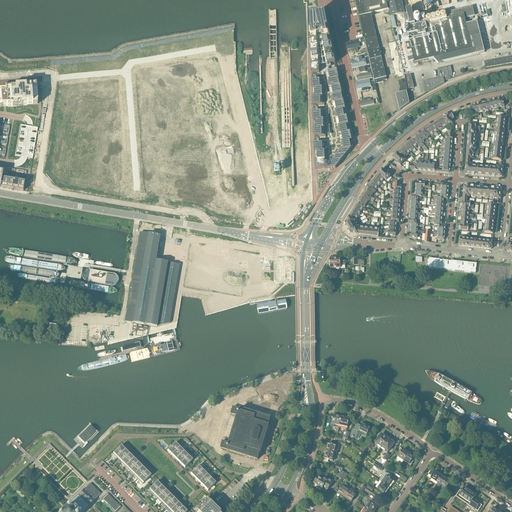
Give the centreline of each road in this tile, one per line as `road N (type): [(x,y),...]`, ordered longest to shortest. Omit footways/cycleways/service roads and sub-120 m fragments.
road 1 (residential): [(127,72),(132,63),(220,51),(275,238)]
road 2 (residential): [(349,191),(357,193),(426,121),(511,91)]
road 3 (residential): [(189,225),(173,323),(146,331),(78,326)]
road 4 (secondary): [(511,74),(449,91),(369,148)]
road 5 (residential): [(138,216),(120,321),(80,316),(78,326)]
road 6 (secondary): [(377,156),(439,107),(511,84)]
road 7 (residential): [(369,148),(332,0)]
road 8 (residential): [(127,72),(138,216)]
road 9 (residential): [(0,193),(138,216)]
